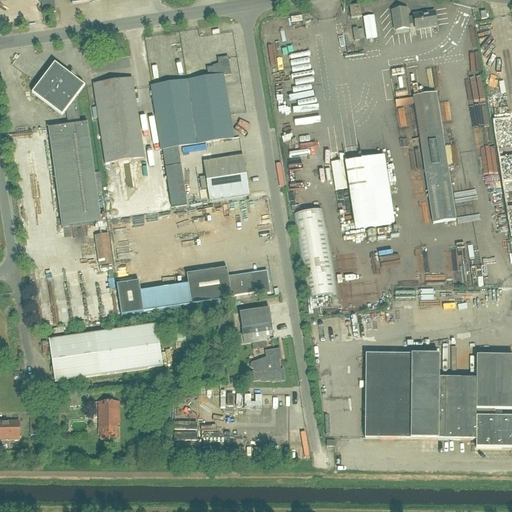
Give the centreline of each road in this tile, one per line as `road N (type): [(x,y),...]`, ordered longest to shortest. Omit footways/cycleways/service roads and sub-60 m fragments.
road 1 (unclassified): [(511,465),(319,457),(244,5)]
road 2 (unclassified): [(0,44),(244,5)]
